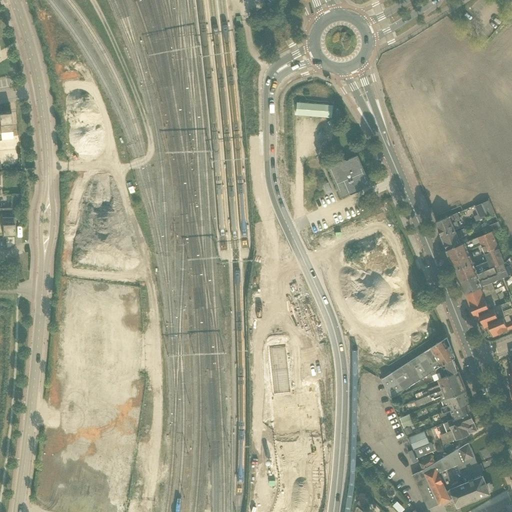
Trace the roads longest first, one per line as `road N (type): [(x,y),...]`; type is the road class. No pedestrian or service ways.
road 1 (tertiary): [(305,511),(309,476),(268,98),(276,72)]
road 2 (secondary): [(473,359),(375,119)]
road 3 (unclassified): [(18,511),(41,290)]
road 4 (track): [(126,167),(148,158),(151,138),(93,0)]
road 5 (unclassified): [(41,290),(41,101)]
road 6 (track): [(119,181),(154,321)]
